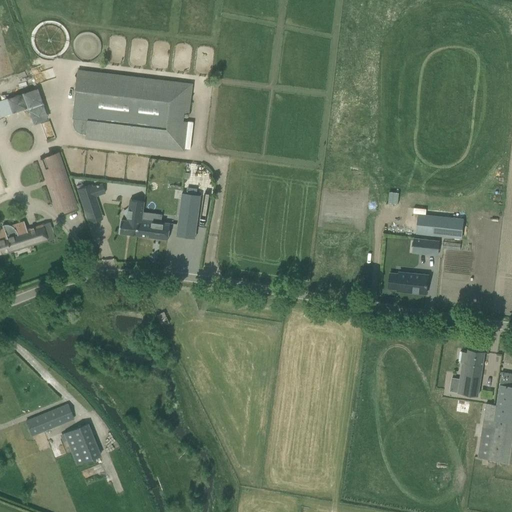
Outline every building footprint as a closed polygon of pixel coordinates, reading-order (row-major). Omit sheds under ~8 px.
[(6,50),(0,52),(0,55),(3,63),(11,60),(6,50)] [(86,139),(182,151),(190,86),(133,79),(133,77),(79,70),(73,118),(73,122),(73,126),(74,128),(76,131),(79,133),(82,134),(86,134),(86,139)] [(0,116),(30,108),(35,124),(49,120),(40,88),(0,99),(0,116)] [(63,208),(64,211),(76,207),(58,154),(40,160),(57,210),(63,208)] [(92,185),(76,190),(84,212),(99,207),(92,185)] [(182,193),(178,224),(196,227),(201,196),(182,193)] [(119,233),(168,240),(170,224),(142,220),(143,212),(144,202),(130,200),(127,221),(121,220),(119,233)] [(418,214),(416,234),(433,236),(462,239),(464,219),(435,216),(418,214)] [(0,255),(54,238),(48,222),(26,229),(24,221),(10,226),(8,225),(6,225),(2,226),(3,229),(0,230),(0,255)] [(421,254),(439,256),(440,242),(423,240),(421,254)] [(397,291),(426,294),(428,275),(418,274),(399,273),(399,275),(390,274),(388,288),(397,289),(397,291)] [(152,305),(160,303),(157,291),(149,294),(152,305)] [(458,392),(478,395),(485,352),(468,349),(468,353),(460,351),(459,362),(463,362),(458,392)] [(486,403),(478,458),(511,462),(511,374),(502,373),(497,405),(486,403)] [(25,421),(31,437),(74,419),(67,404),(25,421)] [(66,441),(76,466),(101,455),(88,423),(63,434),(60,435),(63,442),(66,441)] [(467,504),(479,506),(482,486),(470,485),(467,504)]
